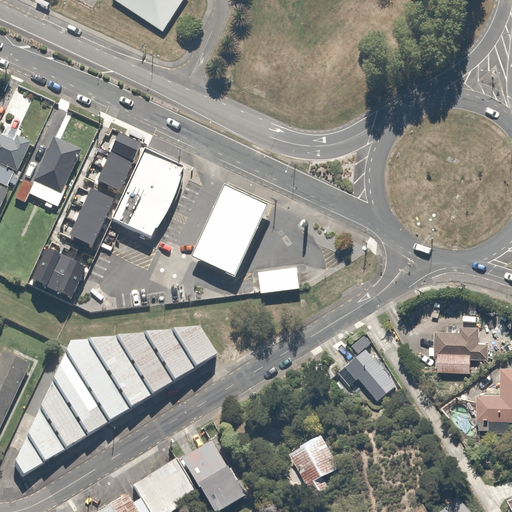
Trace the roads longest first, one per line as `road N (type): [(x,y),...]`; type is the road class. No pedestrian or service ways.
road 1 (residential): [(11,511),(52,496),(379,294),(425,256)]
road 2 (secondary): [(0,8),(288,142),(330,142),(408,110)]
road 3 (secondary): [(389,231),(0,47)]
road 4 (secondary): [(408,110),(482,50),(511,0)]
road 5 (secondary): [(389,231),(370,185),(373,160),(408,110)]
